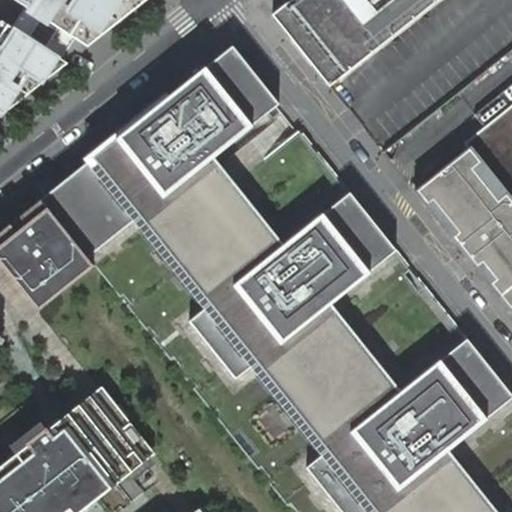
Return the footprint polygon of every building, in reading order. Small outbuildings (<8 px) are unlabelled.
[(145,0),(19,0),(89,46),(145,0)] [(291,0),(273,14),(331,85),(437,0),(291,0)] [(0,22),(0,116),(67,62),(3,20),(0,22)] [(278,102),(235,50),(49,203),(103,270),(144,238),(201,309),(187,320),(241,385),(254,375),(319,455),(305,467),(341,511),(493,511),(442,448),(510,393),(466,341),(401,393),(328,304),(397,248),(351,192),(286,245),(212,155),(278,102)] [(511,94),(459,137),(468,148),(413,191),(511,313),(511,94)] [(103,270),(49,203),(0,241),(0,274),(39,322),(103,270)] [(0,511),(85,511),(162,451),(110,386),(0,473),(0,352),(22,336),(0,308),(0,511)] [(231,498),(259,477),(202,400),(174,420),(231,498)] [(213,511),(204,501),(191,511),(213,511)]
